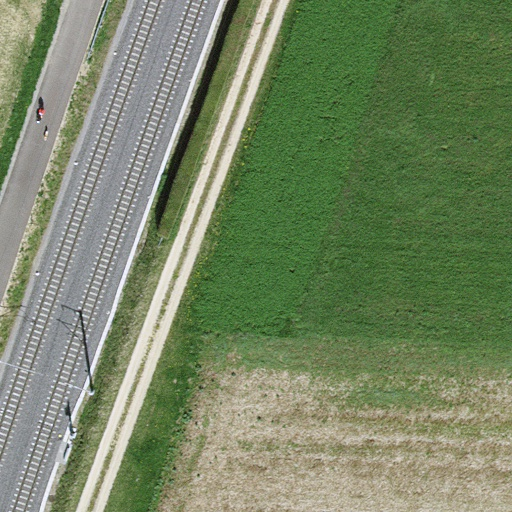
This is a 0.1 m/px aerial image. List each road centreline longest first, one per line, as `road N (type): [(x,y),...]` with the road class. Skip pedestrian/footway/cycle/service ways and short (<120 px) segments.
road 1 (track): [(101,511),(276,0)]
road 2 (track): [(83,0),(0,255)]
